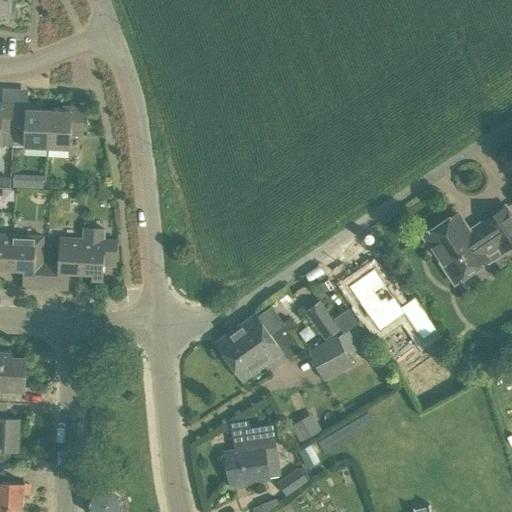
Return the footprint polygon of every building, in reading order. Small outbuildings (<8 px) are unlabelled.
[(11,0),(0,0),(0,16),(10,17),(11,0)] [(0,145),(12,146),(15,104),(0,103),(0,145)] [(36,105),(15,104),(12,146),(47,147),(49,110),(35,110),(36,105)] [(49,110),(47,147),(69,149),(70,135),(82,136),(84,107),(62,106),(62,111),(49,110)] [(0,175),(0,186),(8,187),(9,176),(0,175)] [(48,177),(48,187),(57,187),(57,178),(48,177)] [(511,217),(505,207),(482,222),(483,224),(470,233),(457,213),(423,236),(454,282),(488,260),(483,252),(496,243),(502,252),(511,244),(511,217)] [(0,233),(0,268),(11,269),(13,234),(0,233)] [(35,235),(13,234),(11,269),(23,270),(22,286),(45,288),(46,262),(34,262),(35,235)] [(46,262),(45,288),(68,289),(68,272),(87,273),(88,238),(60,237),(59,263),(46,262)] [(88,238),(87,273),(92,273),(92,279),(102,280),(103,264),(115,264),(117,239),(88,238)] [(401,306),(373,268),(347,286),(359,303),(357,305),(365,316),(367,314),(380,331),(404,313),(423,339),(437,329),(414,297),(401,306)] [(334,314),(343,308),(331,291),(323,297),(334,314)] [(306,312),(325,339),(339,329),(320,302),(306,312)] [(270,332),(256,312),(214,342),(228,362),(270,332)] [(270,333),(270,332),(228,362),(242,382),(284,352),(281,348),(286,345),(292,354),(302,347),(285,322),(270,333)] [(309,351),(324,378),(352,363),(337,336),(309,351)] [(11,357),(11,352),(0,351),(0,389),(24,391),(26,357),(11,357)] [(511,373),(511,372),(493,382),(501,397),(511,391),(511,373)] [(301,444),(322,432),(312,414),(291,427),(301,444)] [(0,460),(0,461),(1,449),(18,449),(19,418),(0,416),(0,460)] [(246,481),(279,475),(271,424),(249,428),(248,420),(233,422),(238,450),(225,452),(226,461),(224,462),(226,472),(228,473),(230,487),(246,484),(246,481)] [(310,444),(297,451),(306,468),(318,461),(310,444)] [(278,486),(286,496),(306,478),(299,469),(278,486)] [(0,507),(22,509),(24,483),(3,482),(3,471),(0,471),(0,507)] [(97,493),(91,503),(92,511),(118,511),(121,508),(118,497),(108,490),(97,493)] [(276,498),(252,508),(253,511),(264,511),(278,503),(276,498)]
